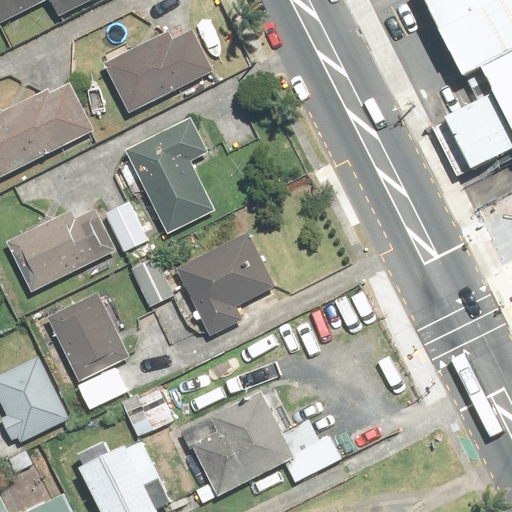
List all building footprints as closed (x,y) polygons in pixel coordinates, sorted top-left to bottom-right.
[(0,0),(0,27),(56,0),(62,12),(85,0),(0,0)] [(511,0),(426,0),(480,103),(451,118),(483,179),(511,163),(511,0)] [(198,20),(113,62),(139,114),(224,72),(198,20)] [(80,73),(0,112),(0,182),(108,129),(80,73)] [(204,112),(135,146),(176,230),(228,205),(210,168),(228,159),(204,112)] [(83,205),(17,238),(42,287),(150,235),(130,194),(88,215),(83,205)] [(258,236),(185,271),(217,335),(262,312),(254,297),(281,283),(258,236)] [(133,269),(151,308),(180,293),(161,255),(133,269)] [(105,288),(57,312),(89,378),(138,354),(105,288)] [(70,422),(41,357),(0,375),(0,395),(9,416),(2,419),(15,447),(70,422)] [(167,381),(127,401),(145,436),(184,416),(167,381)] [(267,500),(351,458),(327,410),(298,424),(279,386),(195,428),(230,499),(259,484),(267,500)] [(154,435),(96,465),(119,511),(172,511),(177,510),(158,472),(170,466),(154,435)] [(20,511),(4,479),(0,481),(0,511),(20,511)]
